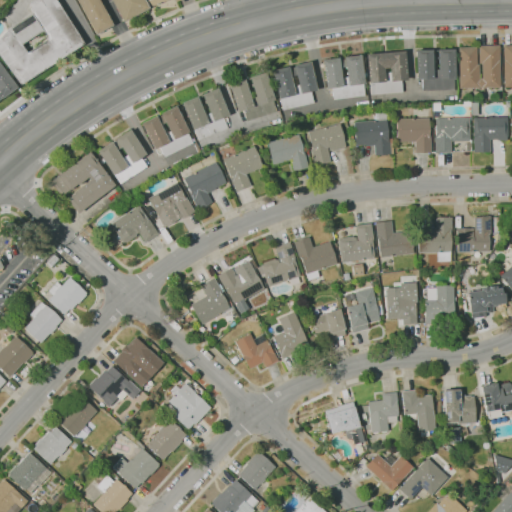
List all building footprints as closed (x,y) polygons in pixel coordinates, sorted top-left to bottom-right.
[(19,86),(0,56),(0,37),(8,28),(33,12),(28,3),(32,0),(57,0),(85,43),(19,86)] [(96,34),(76,0),(99,0),(113,25),(96,34)] [(144,0),(145,1),(148,0),(167,0),(148,8),(122,22),(109,0),(144,0)] [(511,86),(503,87),(503,46),(511,45),(511,86)] [(459,88),(458,48),(476,47),(476,65),(478,65),(479,79),(481,79),(481,64),(478,64),(478,47),(498,46),(499,87),(459,88)] [(423,91),(422,79),(415,80),(415,51),(431,50),(432,70),(437,70),(437,50),(454,49),(455,78),(453,78),(453,90),(423,91)] [(370,95),(370,83),(367,83),(365,54),(404,51),(406,80),(401,81),(402,93),(370,95)] [(333,100),(331,87),(325,88),(321,60),(338,58),(339,60),(344,59),(343,57),(360,55),(364,83),(362,83),(364,96),(333,100)] [(0,62),(18,87),(3,98),(2,97),(0,98),(0,62)] [(282,110),(279,99),(278,99),(271,71),(288,67),(288,69),(293,68),(292,66),(309,62),(315,90),(310,92),(312,103),(282,110)] [(245,121),(242,110),(237,112),(228,85),(243,79),(244,81),(249,80),(248,78),(264,72),(274,100),(272,100),(275,112),(245,121)] [(197,140),(193,130),(191,130),(181,103),(196,97),(204,115),(209,113),(202,95),(217,89),(228,115),(222,118),(226,128),(197,140)] [(432,111),(432,103),(440,103),(440,111),(432,111)] [(163,157),(158,147),(153,149),(140,124),(155,116),(156,118),(161,115),(160,114),(174,106),(188,131),(186,132),(192,142),(163,157)] [(373,155),(373,146),(364,146),(364,145),(357,146),(354,147),(353,139),(349,140),(348,135),(354,135),(353,122),(375,121),(374,113),(384,112),(386,138),(388,138),(388,139),(391,139),(392,154),(373,155)] [(489,153),(472,153),(472,118),(506,117),(506,141),(496,141),(496,140),(489,140),(489,153)] [(430,153),(414,153),(414,142),(396,143),(396,119),(428,118),(428,136),(430,136),(430,153)] [(434,153),(434,136),(435,136),(434,118),(468,118),(469,141),(450,141),(450,153),(434,153)] [(316,166),(307,132),(339,124),(345,147),(327,151),(330,163),(316,166)] [(120,184),(114,174),(113,175),(98,150),(112,141),(113,144),(118,141),(116,139),(130,129),(146,154),(141,157),(147,167),(120,184)] [(272,165),(266,143),(298,135),(302,151),(303,151),(308,168),(294,172),(291,160),(272,165)] [(236,192),(229,177),(230,177),(222,160),(253,146),(262,167),(245,174),(250,186),(236,192)] [(79,213),(68,198),(74,193),(73,192),(80,187),(78,184),(61,196),(50,182),(90,152),(115,185),(79,213)] [(196,210),(188,195),(191,194),(183,179),(187,177),(186,177),(215,162),(225,183),(214,189),(207,194),(211,202),(196,210)] [(181,219),(180,218),(164,227),(159,218),(160,218),(148,198),(177,182),(185,197),(186,197),(195,211),(181,219)] [(125,244),(121,238),(118,239),(116,237),(119,235),(111,224),(139,205),(149,220),(149,219),(159,233),(145,242),(139,233),(136,235),(137,236),(125,244)] [(456,252),(455,228),(472,228),(472,232),(473,232),(473,217),(489,217),(490,238),(488,238),(488,251),(456,252)] [(436,262),(436,252),(416,253),(416,229),(426,229),(426,227),(435,227),(435,218),(451,218),(451,235),(449,235),(450,252),(449,252),(449,261),(436,262)] [(379,257),(375,222),(390,221),(392,233),(409,231),(411,254),(379,257)] [(341,263),(337,240),(340,239),(340,238),(353,236),(353,238),(355,237),(356,241),(354,225),(370,223),(373,241),(372,241),(374,258),(341,263)] [(511,243),(503,239),(508,227),(508,228),(510,224),(511,224),(511,243)] [(307,281),(299,258),(298,259),(292,242),(308,237),(312,247),(328,241),(336,263),(316,271),(318,277),(307,281)] [(268,287),(264,277),(261,278),(256,267),(260,266),(262,265),(262,263),(274,259),(275,260),(276,260),(278,263),(279,262),(274,248),(289,243),(294,259),(293,259),(299,275),(268,287)] [(53,267),(47,262),(55,254),(60,259),(53,267)] [(240,312),(236,305),(235,305),(226,289),(225,290),(217,275),(231,267),(236,275),(237,274),(234,268),(248,260),(265,289),(244,300),(248,307),(240,312)] [(511,292),(511,291),(507,294),(502,288),(505,285),(498,276),(510,266),(511,267),(511,266),(511,292)] [(64,314),(49,300),(53,295),(48,291),(57,281),(61,286),(70,277),(87,293),(85,294),(86,295),(78,304),(77,303),(71,310),(70,308),(64,314)] [(202,324),(191,304),(206,295),(200,285),(214,277),(219,285),(220,284),(223,288),(222,289),(222,290),(223,289),(224,291),(222,292),(227,301),(230,299),(232,304),(231,304),(231,306),(232,305),(238,315),(234,317),(229,309),(202,324)] [(403,325),(402,318),(387,319),(385,288),(400,287),(400,283),(416,282),(417,302),(415,302),(417,324),(403,325)] [(424,324),(424,300),(427,300),(427,288),(436,288),(436,285),(453,285),(454,324),(424,324)] [(471,318),(470,313),(469,313),(466,292),(480,290),(480,287),(496,285),(497,288),(501,287),(502,293),(504,293),(505,303),(498,304),(498,306),(493,307),(493,312),(486,313),(486,316),(471,318)] [(352,332),(351,327),(350,327),(345,307),(357,304),(354,292),(371,287),(380,320),(366,323),(368,328),(352,332)] [(41,343),(25,328),(34,318),(30,314),(41,302),(45,305),(46,305),(55,312),(62,319),(56,326),(57,327),(51,334),(50,333),(41,343)] [(332,338),(331,333),(329,334),(328,329),(314,333),(309,315),(324,311),(325,312),(339,309),(345,329),(344,330),(345,334),(332,338)] [(282,358),(280,352),(273,336),(284,331),(278,318),(294,311),(307,341),(294,347),(296,352),(282,358)] [(250,369),(243,355),(242,356),(235,341),(250,333),(254,339),(263,334),(266,340),(267,340),(279,361),(265,368),(262,362),(250,369)] [(10,377),(0,367),(0,350),(4,346),(5,347),(16,335),(33,351),(32,352),(33,353),(24,363),(23,362),(10,377)] [(127,373),(113,361),(123,350),(122,349),(134,336),(163,363),(141,387),(126,374),(127,373)] [(234,364),(231,360),(236,356),(239,360),(234,364)] [(109,407),(103,402),(104,400),(89,387),(90,386),(89,385),(96,377),(97,378),(105,370),(106,371),(112,365),(129,381),(129,380),(141,390),(133,399),(127,394),(121,400),(118,397),(109,407)] [(189,429),(173,415),(178,409),(169,401),(175,394),(170,390),(176,384),(180,388),(185,383),(186,384),(187,383),(191,386),(190,387),(197,394),(211,407),(196,424),(194,423),(189,429)] [(511,385),(511,391),(511,409),(500,412),(500,416),(488,418),(486,412),(485,412),(480,387),(482,387),(483,385),(486,384),(487,385),(488,385),(489,384),(492,383),(494,384),(496,384),(497,389),(499,389),(498,387),(500,384),(508,383),(511,385)] [(418,432),(416,414),(403,416),(401,391),(415,390),(416,396),(431,395),(433,410),(435,430),(418,432)] [(450,425),(450,423),(444,423),(442,390),(459,390),(459,397),(474,396),(475,424),(450,425)] [(373,433),(373,432),(372,433),(371,423),(370,423),(369,418),(370,418),(368,402),(383,400),(382,394),(396,392),(399,415),(397,416),(398,421),(388,423),(389,430),(387,431),(381,432),(381,431),(379,432),(379,433),(373,433)] [(74,436),(58,421),(63,415),(62,414),(72,404),(73,404),(81,396),(97,411),(85,424),(86,425),(81,430),(80,430),(74,436)] [(354,444),(352,438),(347,439),(344,430),(331,434),(326,415),(339,411),(337,406),(353,401),(365,442),(354,444)] [(163,460),(147,445),(159,431),(158,431),(163,425),(164,426),(170,419),(186,434),(181,441),(182,442),(172,452),(171,451),(163,460)] [(51,464),(32,447),(41,438),(41,439),(49,431),(50,432),(56,426),(72,441),(66,447),(67,448),(59,456),(59,455),(51,464)] [(135,489),(112,467),(122,457),(127,462),(130,459),(131,460),(143,447),(160,464),(159,465),(160,466),(151,475),(150,474),(142,483),(141,483),(135,489)] [(255,490),(238,474),(248,464),(246,463),(257,451),(258,453),(259,451),(276,467),(265,478),(266,479),(261,484),(261,483),(255,490)] [(25,490),(9,475),(10,474),(9,473),(16,465),(17,466),(29,452),(46,467),(25,490)] [(392,491),(366,466),(378,453),(385,460),(391,454),(396,460),(401,455),(414,467),(392,491)] [(492,454),(511,459),(511,461),(503,472),(495,470),(492,454)] [(411,499),(399,488),(427,458),(448,477),(431,495),(422,487),(411,499)] [(114,511),(102,511),(93,504),(103,492),(97,486),(107,475),(114,481),(116,478),(132,493),(127,499),(128,500),(119,510),(117,509),(114,511)] [(0,511),(0,482),(2,480),(3,481),(4,479),(28,501),(21,508),(15,502),(6,511),(0,511)] [(220,511),(211,504),(213,503),(211,502),(220,493),(221,494),(230,484),(230,485),(235,479),(252,494),(251,495),(259,502),(252,509),(254,511),(253,511),(220,511)] [(492,511),(491,511),(511,488),(511,511),(492,511)] [(425,511),(444,491),(466,511),(465,511),(425,511)] [(295,511),(303,504),(305,506),(306,506),(304,504),(307,501),(309,502),(311,500),(319,507),(320,506),(322,508),(326,511),(295,511)]
